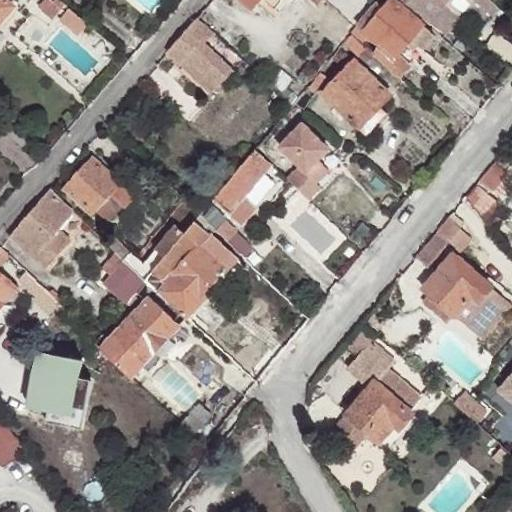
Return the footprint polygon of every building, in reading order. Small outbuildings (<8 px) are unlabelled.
[(0,0),(0,17),(10,5),(3,0),(0,0)] [(62,4),(58,0),(41,0),(36,7),(51,18),(62,4)] [(380,45),(394,56),(395,55),(408,39),(421,24),(393,0),(389,0),(382,8),(364,31),(366,33),(380,45)] [(401,0),(444,34),(458,16),(443,4),(445,0),(401,0)] [(472,0),(492,15),(498,7),(489,0),(472,0)] [(382,8),(375,3),(350,33),(360,41),(366,33),(364,31),(382,8)] [(75,33),(85,22),(66,6),(57,17),(75,33)] [(212,32),(196,16),(165,52),(178,63),(185,56),(205,73),(199,81),(212,92),(233,69),(202,43),(212,32)] [(433,34),(421,24),(408,39),(420,50),(433,34)] [(360,41),(350,33),(343,41),(358,55),(366,47),(360,41)] [(408,39),(395,55),(406,65),(420,50),(408,39)] [(373,54),(396,76),(406,65),(395,55),(394,56),(380,45),(373,54)] [(338,48),(330,57),(341,66),(349,56),(338,48)] [(185,56),(178,63),(199,81),(205,73),(185,56)] [(358,128),(379,106),(390,94),(353,60),(321,94),(358,128)] [(280,69),(268,83),(277,92),(290,78),(280,69)] [(319,71),(306,86),(315,93),(328,78),(319,71)] [(387,113),(379,106),(358,128),(366,136),(387,113)] [(299,166),(287,178),(308,199),(320,187),(316,183),(328,170),(318,159),(328,148),(302,123),(279,147),(299,166)] [(271,164),(255,149),(213,198),(222,206),(230,213),(243,198),(271,164)] [(474,183),(486,192),(509,164),(498,154),(474,183)] [(110,193),(120,203),(124,207),(135,195),(89,155),(60,187),(91,215),(96,208),(110,193)] [(474,183),(465,193),(484,218),(497,201),(486,192),(474,183)] [(54,196),(47,190),(25,215),(51,236),(53,233),(72,212),(63,204),(54,196)] [(106,218),(120,203),(110,193),(96,208),(106,218)] [(222,206),(213,198),(200,214),(209,222),(222,206)] [(255,208),(243,198),(230,213),(241,223),(255,208)] [(200,214),(199,213),(183,232),(153,271),(164,281),(189,255),(185,251),(199,237),(202,241),(210,233),(204,228),(209,223),(209,222),(200,214)] [(51,236),(25,215),(6,239),(41,272),(65,244),(53,233),(51,236)] [(473,238),(448,216),(415,256),(429,268),(449,244),(461,252),(473,238)] [(226,239),(231,235),(235,230),(224,219),(215,229),(226,239)] [(174,224),(136,272),(146,280),(153,271),(183,232),(174,224)] [(153,271),(146,280),(145,282),(152,288),(185,318),(186,317),(201,301),(198,298),(215,280),(236,258),(210,233),(202,241),(189,255),(164,281),(153,271)] [(122,258),(128,252),(129,251),(110,235),(104,241),(105,242),(122,258)] [(185,251),(189,255),(202,241),(199,237),(185,251)] [(8,256),(0,248),(0,265),(5,260),(8,256)] [(422,287),(427,291),(453,314),(455,315),(473,295),(478,300),(491,286),(453,253),(444,263),(437,271),(422,287)] [(24,270),(8,256),(5,260),(20,274),(24,270)] [(136,272),(122,258),(102,282),(127,304),(133,294),(135,292),(145,282),(146,280),(136,272)] [(236,258),(215,280),(226,289),(246,268),(236,258)] [(61,305),(24,270),(20,274),(18,278),(38,297),(34,301),(51,315),(61,305)] [(0,271),(0,304),(17,286),(0,271)] [(152,288),(145,282),(135,292),(143,299),(152,288)] [(511,303),(491,286),(478,300),(473,295),(455,315),(481,339),(511,303)] [(453,314),(427,291),(420,299),(446,321),(453,314)] [(133,294),(127,304),(132,307),(139,299),(133,294)] [(149,298),(105,344),(99,349),(129,376),(153,351),(168,336),(178,325),(149,298)] [(352,332),(359,338),(368,328),(361,322),(352,332)] [(175,343),(168,336),(153,351),(161,359),(175,343)] [(105,344),(98,337),(97,338),(93,343),(99,349),(105,344)] [(346,413),(379,439),(395,420),(400,424),(413,409),(409,406),(420,392),(387,365),(392,358),(368,339),(346,366),(369,385),(346,413)] [(73,357),(39,351),(29,405),(47,408),(71,413),(72,406),(85,408),(90,378),(77,376),(70,374),(73,357)] [(80,359),(73,357),(70,374),(77,376),(80,359)] [(511,401),(511,359),(491,383),(511,401)] [(180,422),(192,434),(211,413),(198,401),(180,422)] [(85,408),(72,406),(71,413),(47,408),(45,419),(82,426),(85,408)] [(395,420),(379,439),(388,446),(416,412),(413,409),(400,424),(395,420)] [(0,464),(0,465),(23,452),(25,451),(0,419),(0,464)]
